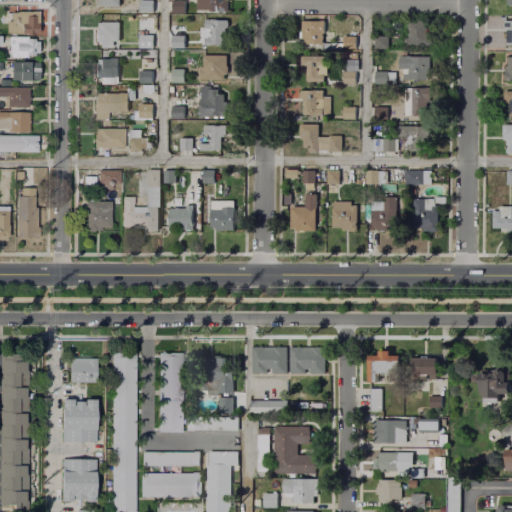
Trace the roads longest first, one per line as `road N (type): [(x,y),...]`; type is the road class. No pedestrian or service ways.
road 1 (tertiary): [(511,275),(0,273)]
road 2 (residential): [(0,318),(511,320)]
road 3 (residential): [(465,275),(466,0)]
road 4 (residential): [(262,274),(263,0)]
road 5 (residential): [(62,0),(62,273)]
road 6 (residential): [(344,511),(347,319)]
